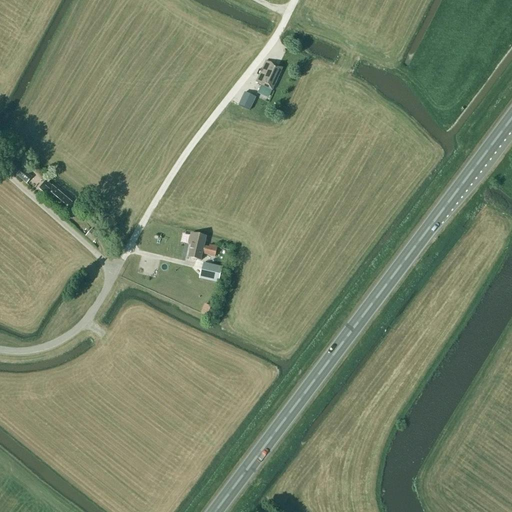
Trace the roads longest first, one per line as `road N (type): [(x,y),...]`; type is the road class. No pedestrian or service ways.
road 1 (trunk): [(216,511),(511,117)]
road 2 (unclassified): [(114,274),(169,176),(256,65),(295,0)]
road 3 (unclassified): [(114,274),(0,168)]
road 4 (unclassified): [(0,350),(64,339),(114,274)]
